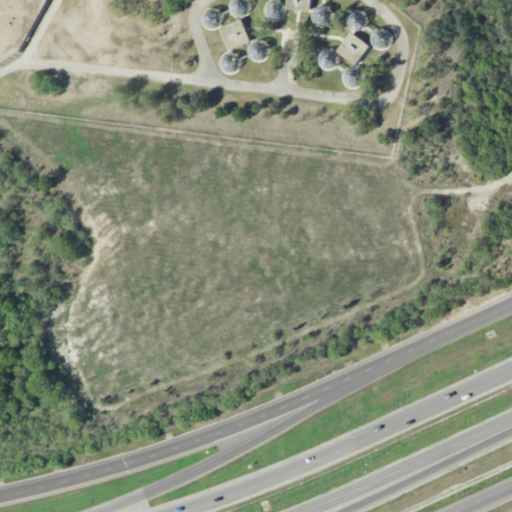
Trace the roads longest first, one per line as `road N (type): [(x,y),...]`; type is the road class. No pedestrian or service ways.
road 1 (secondary): [(511,304),(280,412),(81,481),(0,499)]
road 2 (motorway): [(511,372),(186,511)]
road 3 (motorway): [(388,361),(209,468),(103,511)]
road 4 (motorway): [(312,511),(511,423)]
road 5 (motorway): [(351,511),(511,432)]
